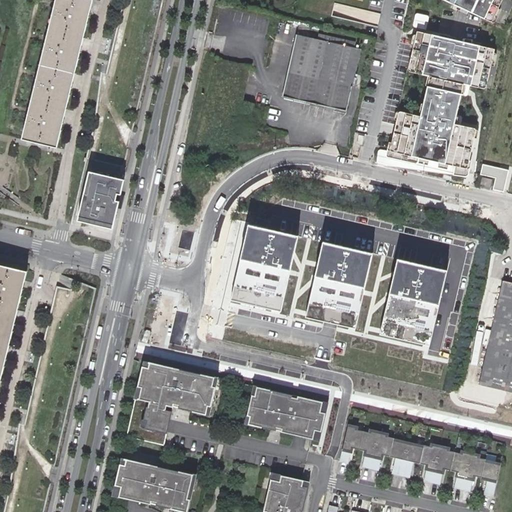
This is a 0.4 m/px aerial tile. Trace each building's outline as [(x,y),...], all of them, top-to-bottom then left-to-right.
[(50,0),(19,133),(51,141),(85,0),(50,0)] [(511,0),(450,0),(500,23),(511,0)] [(444,127),(399,117),(394,140),(462,155),(489,37),(419,21),(402,92),(449,103),(444,127)] [(296,36),(282,99),(346,113),(360,49),(296,36)] [(248,79),(215,71),(194,162),(230,170),(235,146),(242,148),(253,102),(243,100),(248,79)] [(483,164),(480,175),(496,178),(493,190),(505,192),(510,170),(483,164)] [(125,175),(91,167),(80,216),(114,224),(125,175)] [(481,182),(479,192),(489,194),(490,184),(481,182)] [(299,236),(249,224),(242,253),(230,299),(279,312),(291,266),(299,236)] [(377,252),(327,240),(320,269),(308,315),(358,328),(369,282),(377,252)] [(451,269),(402,257),(394,286),(382,332),(432,345),(444,299),(451,269)] [(0,374),(25,272),(0,265),(0,374)] [(511,283),(505,281),(481,386),(511,392),(511,283)] [(401,372),(404,359),(355,349),(352,362),(401,372)] [(205,416),(210,395),(207,394),(211,378),(141,362),(123,437),(160,446),(170,408),(205,416)] [(315,441),(324,404),(254,388),(250,403),(247,402),(242,424),(315,441)] [(444,450),(428,446),(428,448),(421,446),(420,448),(390,441),(390,439),(383,437),(383,435),(367,432),(367,434),(352,430),(353,428),(344,426),(337,455),(336,462),(344,465),(348,449),(363,452),(359,468),(375,471),(378,455),(392,459),(388,475),(406,479),(410,463),(424,466),(420,482),(436,486),(440,470),(454,473),(451,489),(467,493),(470,477),(484,480),(480,496),(490,498),(498,466),(481,462),(482,460),(473,458),(474,456),(459,453),(459,455),(444,451),(444,450)] [(189,475),(118,458),(109,495),(181,511),(183,511),(188,492),(185,492),(189,475)] [(298,511),(305,483),(273,475),(271,481),(267,480),(259,511),(298,511)]
